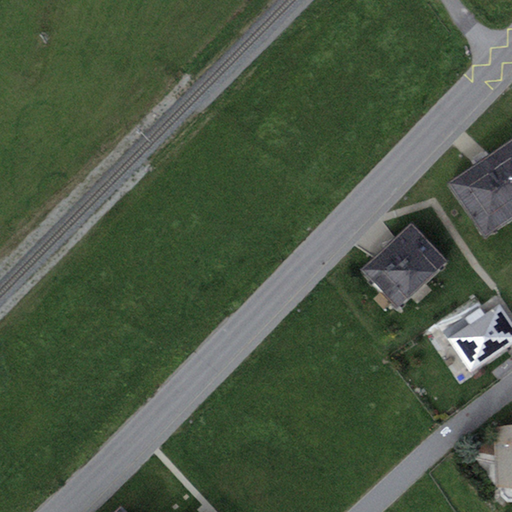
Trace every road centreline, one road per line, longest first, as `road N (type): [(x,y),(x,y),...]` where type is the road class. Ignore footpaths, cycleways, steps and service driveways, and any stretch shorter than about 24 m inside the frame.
road 1 (tertiary): [(58,511),(511,48)]
road 2 (residential): [(365,511),(511,387)]
